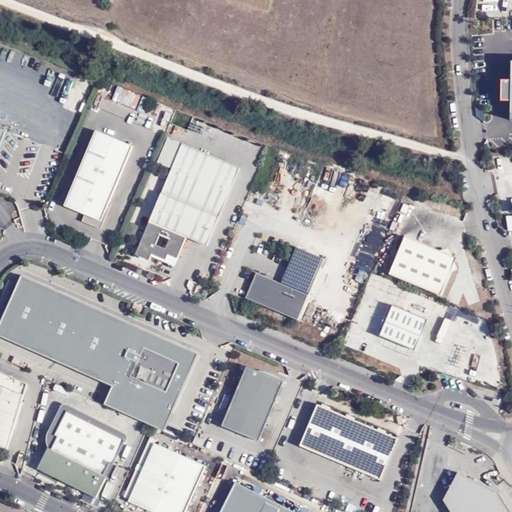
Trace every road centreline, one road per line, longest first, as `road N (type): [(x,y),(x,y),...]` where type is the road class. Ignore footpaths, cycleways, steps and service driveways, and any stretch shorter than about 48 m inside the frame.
road 1 (unclassified): [(0,261),(61,255),(479,430)]
road 2 (unclassified): [(511,311),(476,175),(460,41),(463,0)]
